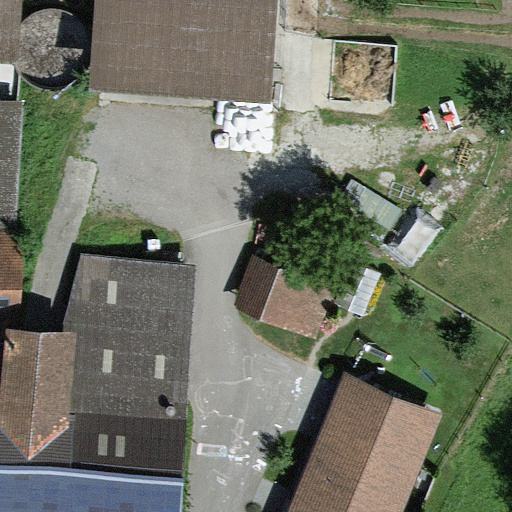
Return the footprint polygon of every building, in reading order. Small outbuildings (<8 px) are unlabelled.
[(0,0),(0,62),(22,64),(26,0),(0,0)] [(87,0),(82,82),(263,95),(269,0),(87,0)] [(0,511),(180,511),(194,257),(71,250),(66,333),(1,329),(14,110),(0,109),(0,511)] [(243,298),(309,323),(325,283),(259,258),(243,298)] [(393,511),(435,409),(347,373),(290,511),(393,511)]
